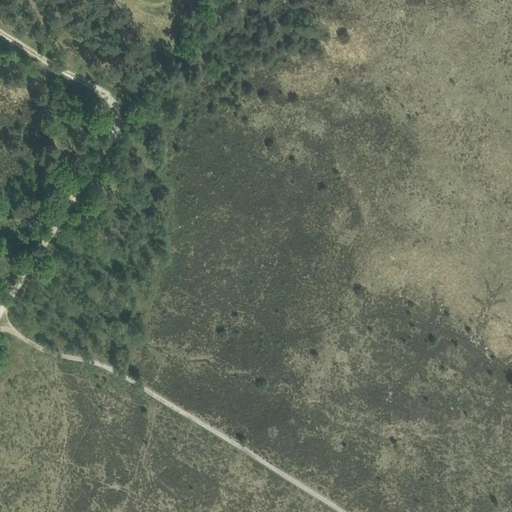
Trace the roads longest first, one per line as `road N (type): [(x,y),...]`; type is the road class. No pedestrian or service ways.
road 1 (track): [(0,323),(40,349),(109,368),(342,511)]
road 2 (track): [(131,103),(0,313)]
road 3 (track): [(0,26),(131,103)]
